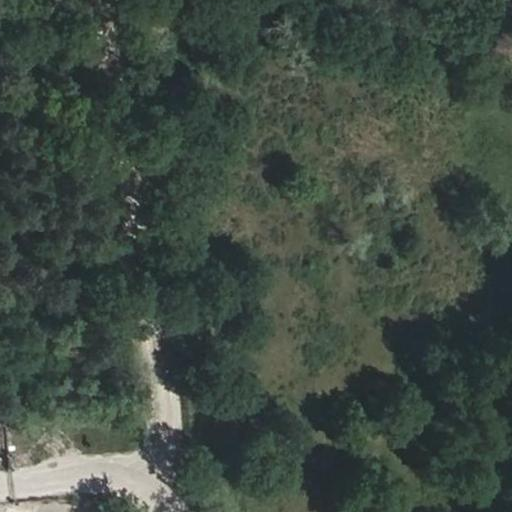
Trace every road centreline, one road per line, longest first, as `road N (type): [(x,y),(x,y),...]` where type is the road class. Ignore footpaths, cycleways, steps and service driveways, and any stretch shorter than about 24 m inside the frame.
road 1 (track): [(171,511),(94,0)]
road 2 (unclassified): [(511,48),(292,0)]
road 3 (unknown): [(169,498),(0,498)]
